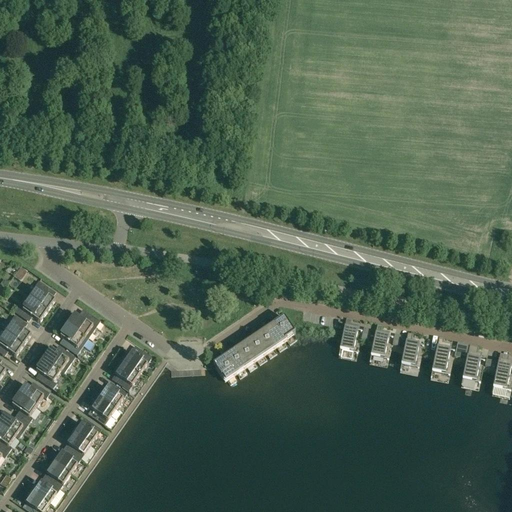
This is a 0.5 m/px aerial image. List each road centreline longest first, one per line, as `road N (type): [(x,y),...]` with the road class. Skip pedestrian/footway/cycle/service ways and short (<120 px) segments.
road 1 (residential): [(132,323),(185,359),(276,304),(511,349)]
road 2 (tertiary): [(128,209),(511,300)]
road 3 (tertiary): [(511,287),(131,196)]
road 4 (residential): [(132,323),(0,507)]
road 5 (residential): [(0,399),(82,285)]
